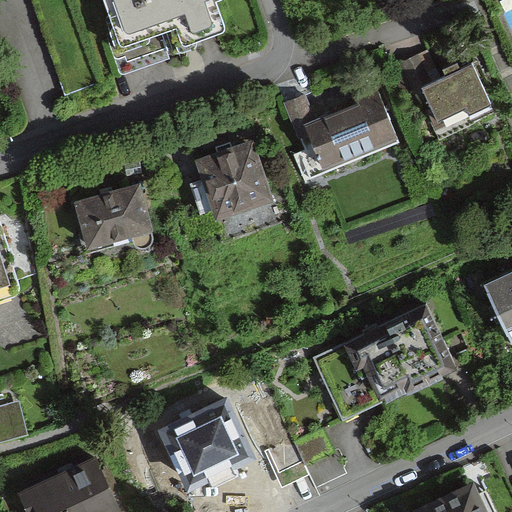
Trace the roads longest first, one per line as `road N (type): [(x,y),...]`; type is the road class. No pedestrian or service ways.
road 1 (residential): [(0,157),(286,49),(272,0)]
road 2 (residential): [(309,511),(511,416)]
